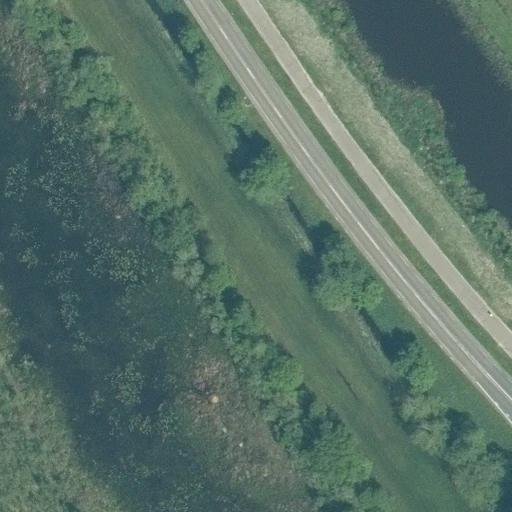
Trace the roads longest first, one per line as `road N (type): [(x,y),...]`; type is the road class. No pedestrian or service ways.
road 1 (secondary): [(511,400),(404,282),(198,0)]
road 2 (unclassified): [(511,348),(413,235),(246,0)]
